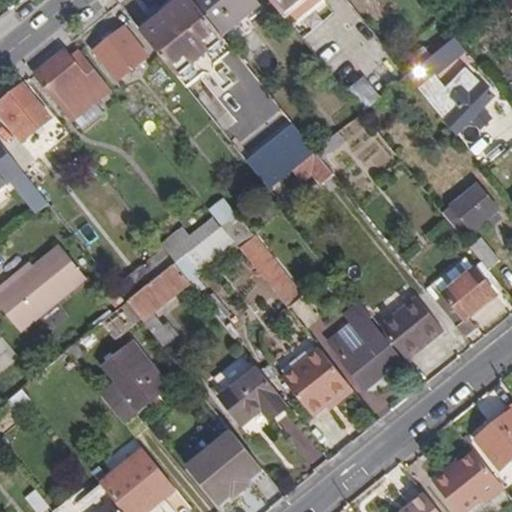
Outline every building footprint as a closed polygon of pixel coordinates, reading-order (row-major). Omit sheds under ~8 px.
[(171,0),(138,26),(144,33),(178,5),(173,0),(171,0)] [(184,0),(178,5),(223,59),(235,50),(222,34),(195,0),(184,0)] [(256,0),(195,0),(222,34),(260,4),(256,0)] [(272,0),(292,25),(322,0),(272,0)] [(511,9),(511,10),(511,0),(503,0),(504,1),(511,9)] [(499,18),(511,9),(504,1),(493,10),(499,18)] [(144,33),(188,87),(223,59),(178,5),(144,33)] [(149,55),(127,27),(95,52),(118,80),(149,55)] [(409,75),(455,133),(475,115),(481,123),(491,116),(483,107),(494,98),(467,66),(445,86),(436,75),(466,49),(456,37),(409,75)] [(74,119),(111,89),(79,51),(73,57),(67,51),(39,73),(45,82),(74,119)] [(372,83),(360,82),(347,93),(363,113),(383,97),(372,83)] [(0,114),(5,121),(0,125),(0,143),(8,153),(53,117),(25,85),(0,104),(4,108),(0,111),(0,114)] [(277,138),(300,164),(316,151),(294,124),(277,138)] [(316,151),(323,160),(347,141),(340,132),(316,151)] [(247,162),(269,189),(292,171),(300,164),(277,138),(247,162)] [(0,188),(23,170),(8,153),(0,143),(0,188)] [(300,164),(292,171),(302,184),(314,174),(323,185),(336,175),(323,160),(316,151),(300,164)] [(240,213),(262,194),(251,181),(245,186),(243,184),(227,197),(240,213)] [(444,213),(464,240),(491,219),(495,225),(503,219),(498,213),(499,212),(478,186),(444,213)] [(223,226),(289,309),(303,297),(238,215),(223,226)] [(161,247),(176,264),(198,247),(183,230),(161,247)] [(484,264),(489,270),(500,261),(483,239),(472,249),(484,264)] [(11,285),(8,282),(0,287),(0,304),(21,330),(85,276),(59,244),(34,265),(11,285)] [(150,285),(167,271),(157,259),(141,273),(150,285)] [(31,262),(8,282),(11,285),(34,265),(31,262)] [(428,290),(437,301),(471,275),(462,263),(428,290)] [(142,318),(166,348),(179,337),(169,325),(165,328),(152,311),(189,280),(176,264),(167,271),(150,285),(129,302),(142,318)] [(437,301),(465,335),(476,326),(470,318),(497,297),(487,284),(495,278),(489,270),(484,264),(471,275),(437,301)] [(118,288),(129,302),(150,285),(141,273),(139,271),(118,288)] [(381,328),(406,360),(424,345),(421,341),(440,326),(418,299),(381,328)] [(117,339),(142,318),(129,302),(65,352),(74,362),(111,331),(117,339)] [(347,323),(353,332),(335,348),(366,389),(400,361),(360,312),(347,323)] [(421,341),(424,345),(443,330),(440,326),(421,341)] [(87,380),(123,423),(168,386),(133,343),(87,380)] [(331,411),(356,392),(322,350),(286,380),(315,416),(328,406),(331,411)] [(274,418),(290,406),(258,366),(222,395),(244,424),(264,408),(274,418)] [(13,412),(32,401),(26,391),(7,401),(13,412)] [(511,405),(505,411),(508,415),(476,440),(501,470),(511,461),(511,405)] [(233,431),(188,466),(219,505),(233,494),(235,497),(253,482),(251,480),(264,471),(233,431)] [(124,511),(146,511),(177,489),(146,451),(103,485),(124,511)] [(504,489),(475,452),(450,472),(447,469),(432,481),(456,511),(466,511),(482,500),(485,504),(504,489)] [(511,467),(503,474),(510,483),(511,481),(511,467)] [(124,511),(103,485),(78,506),(72,500),(57,511),(124,511)] [(37,511),(42,511),(49,507),(37,491),(27,499),(37,511)] [(439,511),(425,494),(410,507),(414,511),(411,511),(439,511)]
